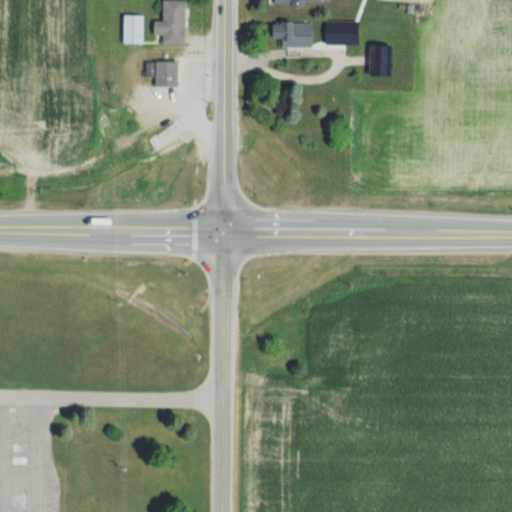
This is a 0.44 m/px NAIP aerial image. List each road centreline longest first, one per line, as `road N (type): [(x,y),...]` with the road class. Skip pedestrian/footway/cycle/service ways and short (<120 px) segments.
road 1 (secondary): [(511,234),(0,230)]
road 2 (residential): [(217,511),(219,231)]
road 3 (tertiary): [(219,231),(223,0)]
